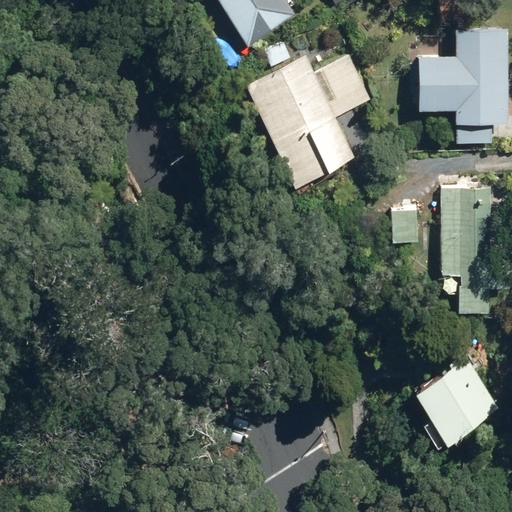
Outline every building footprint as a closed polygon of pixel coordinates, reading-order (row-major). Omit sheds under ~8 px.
[(210,0),(241,46),(292,13),(283,0),(210,0)] [(501,121),(501,27),(447,27),(447,53),(409,53),(409,108),(447,108),(447,122),(450,122),(450,141),(487,141),(487,121),(501,121)] [(309,70),(300,52),(236,83),(285,184),(349,153),(330,114),(368,96),(347,52),(309,70)] [(485,255),(486,186),(436,186),(435,274),(439,274),(439,293),(451,293),(451,312),(483,313),(483,286),(504,287),(505,255),(485,255)] [(413,208),(386,208),(385,241),(412,241),(413,208)] [(460,354),(400,390),(432,442),(492,405),(460,354)]
